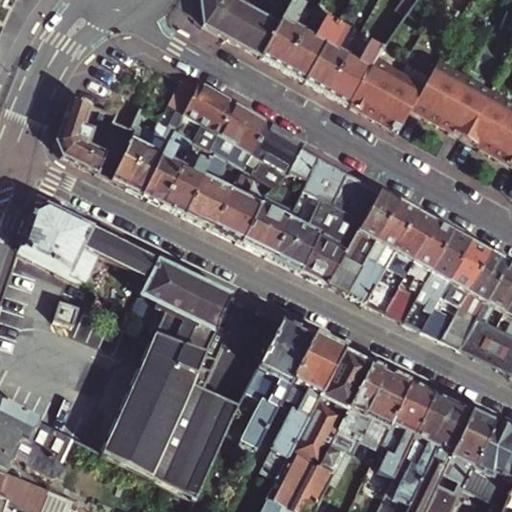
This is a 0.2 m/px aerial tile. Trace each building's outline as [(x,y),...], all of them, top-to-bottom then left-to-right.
[(0,32),(6,35),(15,16),(9,13),(14,0),(16,0),(22,2),(22,0),(0,0),(0,102),(0,32)] [(200,0),(200,3),(203,28),(260,60),(278,27),(238,5),(228,0),(200,0)] [(260,60),(282,72),(305,31),(294,26),(304,8),(292,1),(278,27),(260,60)] [(282,72),(304,85),(336,26),(325,20),(315,37),(305,31),(282,72)] [(304,85),(326,97),(348,56),(338,50),(348,33),(336,26),(304,85)] [(326,97),(347,108),(375,66),(378,63),(384,53),(368,44),(358,61),(348,56),(326,97)] [(421,92),(424,88),(378,63),(375,66),(421,92)] [(511,104),(438,63),(437,64),(440,66),(453,78),(452,80),(470,90),(471,88),(488,92),(493,95),(505,107),(504,109),(511,113),(511,104)] [(511,113),(504,109),(505,107),(493,95),(488,92),(471,88),(470,90),(452,80),(453,78),(440,66),(437,64),(424,88),(421,92),(375,66),(347,108),(364,118),(367,112),(384,121),(381,127),(397,136),(409,114),(428,124),(445,134),(480,153),(490,159),(498,163),(511,171),(511,113)] [(124,191),(140,199),(173,134),(181,118),(194,93),(178,84),(165,111),(173,115),(165,131),(157,127),(124,191)] [(191,145),(208,155),(232,106),(197,86),(194,93),(181,118),(200,128),(191,145)] [(84,171),(94,151),(88,148),(93,133),(84,129),(90,110),(69,103),(54,146),(60,160),(84,171)] [(240,174),(242,174),(268,127),(232,106),(208,155),(211,157),(223,164),(240,174)] [(381,127),(384,121),(367,112),(364,118),(381,127)] [(110,184),(124,191),(157,127),(160,121),(155,119),(147,134),(137,130),(145,115),(139,113),(130,134),(134,136),(110,184)] [(284,178),(288,171),(300,151),(302,147),(268,127),(242,174),(271,192),(284,178)] [(140,199),(160,209),(191,145),(173,134),(140,199)] [(181,219),(200,180),(211,157),(208,155),(191,145),(160,209),(181,219)] [(107,158),(94,151),(84,171),(97,178),(107,158)] [(288,171),(308,182),(318,162),(300,151),(288,171)] [(225,186),(215,181),(223,164),(211,157),(200,180),(223,191),(225,186)] [(298,276),(318,234),(345,177),(318,162),(308,182),(301,195),(319,204),(305,231),(288,223),(268,261),(298,276)] [(346,249),(355,234),(378,194),(345,177),(318,234),(346,249)] [(181,219),(211,233),(230,194),(223,191),(200,180),(181,219)] [(211,233),(239,247),(259,209),(230,194),(211,233)] [(345,298),(396,205),(378,194),(355,234),(346,249),(340,260),(324,288),(345,298)] [(239,247),(268,261),(288,223),(292,214),(263,200),(259,209),(239,247)] [(385,268),(392,255),(414,214),(396,205),(345,298),(364,308),(376,284),(385,268)] [(69,279),(83,286),(97,260),(106,240),(44,210),(31,215),(18,253),(69,279)] [(392,255),(410,265),(432,224),(414,214),(392,255)] [(410,265),(429,276),(451,235),(432,224),(410,265)] [(324,288),(340,260),(346,249),(318,234),(298,276),(324,288)] [(444,292),(447,285),(469,245),(451,235),(429,276),(426,282),(444,292)] [(192,506),(236,410),(200,394),(214,364),(202,359),(218,328),(215,326),(229,300),(106,240),(97,260),(138,279),(135,284),(144,289),(137,300),(156,309),(154,314),(162,318),(106,443),(98,458),(192,506)] [(458,311),(487,255),(469,245),(447,285),(444,292),(438,303),(432,314),(420,335),(439,344),(458,311)] [(403,278),(405,274),(410,265),(392,255),(385,268),(396,275),(403,278)] [(458,311),(476,320),(506,266),(487,255),(458,311)] [(426,282),(429,276),(410,265),(405,274),(418,281),(425,284),(426,282)] [(496,327),(502,316),(511,297),(511,268),(506,266),(476,320),(475,323),(493,332),(496,327)] [(393,279),(400,283),(403,278),(396,275),(393,279)] [(415,286),(422,289),(425,284),(418,281),(415,286)] [(364,308),(382,317),(394,294),(376,284),(364,308)] [(410,295),(417,298),(422,289),(415,286),(410,295)] [(382,317),(402,326),(414,304),(417,298),(410,295),(398,288),(394,294),(382,317)] [(511,320),(511,297),(502,316),(511,320)] [(52,323),(71,329),(77,311),(58,304),(52,323)] [(402,326),(420,335),(432,314),(414,304),(402,326)] [(439,344),(457,353),(475,323),(476,320),(458,311),(439,344)] [(511,340),(506,338),(498,334),(493,332),(475,323),(457,353),(511,379),(511,377),(511,340)] [(246,465),(277,408),(312,341),(279,325),(256,369),(275,378),(234,458),(246,465)] [(275,483),(317,401),(341,355),(312,341),(277,408),(289,414),(269,454),(270,455),(259,476),(275,483)] [(346,414),(353,400),(339,393),(355,362),(341,355),(317,401),(346,414)] [(339,393),(353,400),(369,369),(355,362),(339,393)] [(376,454),(380,445),(407,387),(369,369),(353,400),(346,414),(317,470),(331,478),(342,457),(349,460),(357,445),(376,454)] [(383,500),(399,466),(431,399),(407,387),(380,445),(395,452),(391,461),(385,458),(377,476),(375,476),(367,492),(383,500)] [(423,511),(467,417),(431,399),(399,466),(408,470),(392,504),(397,507),(394,511),(423,511)] [(313,511),(331,478),(317,470),(346,414),(317,401),(275,483),(259,511),(313,511)] [(53,461),(61,440),(0,408),(0,498),(7,501),(6,504),(23,511),(66,511),(69,504),(0,477),(6,458),(19,464),(18,466),(47,479),(53,477),(56,467),(53,461)] [(450,511),(460,493),(491,428),(467,417),(423,511),(450,511)] [(500,511),(501,511),(511,485),(511,438),(491,428),(460,493),(498,511),(500,511)] [(502,511),(511,511),(511,485),(501,511),(502,511)]
